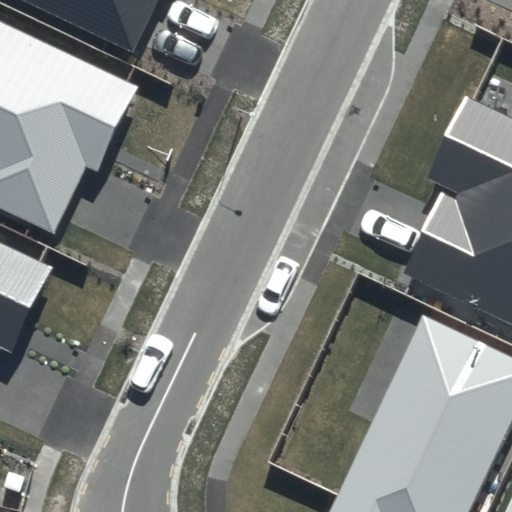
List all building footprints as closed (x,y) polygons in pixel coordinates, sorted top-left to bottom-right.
[(25,0),(134,52),(159,0),(25,0)] [(137,86),(0,20),(0,208),(54,234),(86,166),(96,171),(137,86)] [(511,117),(466,96),(427,178),(443,186),(401,274),(511,326),(511,117)] [(51,267),(0,243),(0,349),(1,347),(11,352),(51,267)] [(470,511),(511,425),(511,356),(423,315),(329,511),(470,511)]
